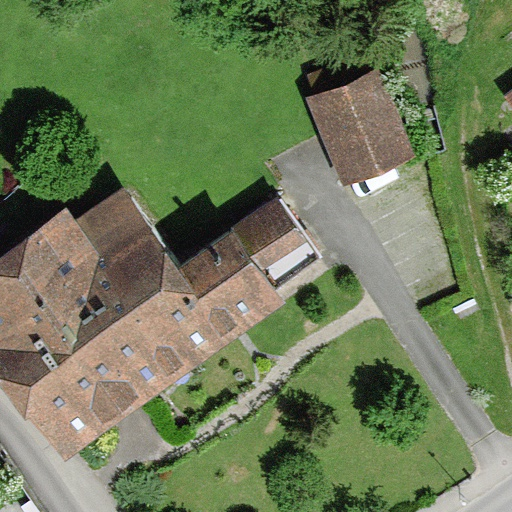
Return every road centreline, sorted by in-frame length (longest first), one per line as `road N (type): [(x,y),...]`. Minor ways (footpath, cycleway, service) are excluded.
road 1 (track): [(511,331),(468,146),(474,0)]
road 2 (residential): [(80,511),(0,402)]
